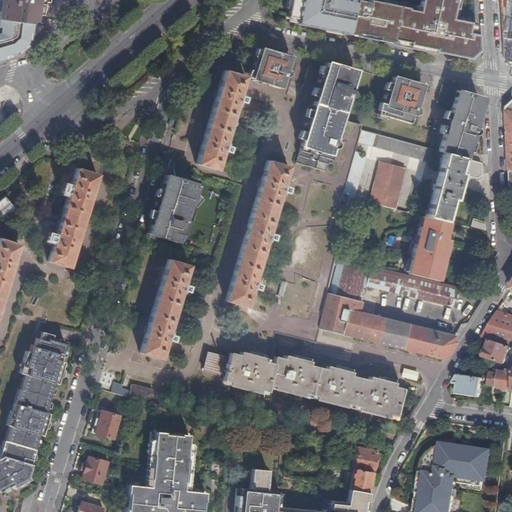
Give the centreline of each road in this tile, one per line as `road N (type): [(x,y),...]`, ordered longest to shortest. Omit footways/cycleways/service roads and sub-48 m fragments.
road 1 (unclassified): [(165,86),(46,511)]
road 2 (residential): [(491,79),(240,29),(232,21)]
road 3 (residential): [(491,79),(501,285)]
road 4 (primary): [(51,112),(177,0)]
road 5 (unclassified): [(51,112),(69,131),(97,129),(165,86)]
road 6 (residential): [(375,511),(429,405)]
